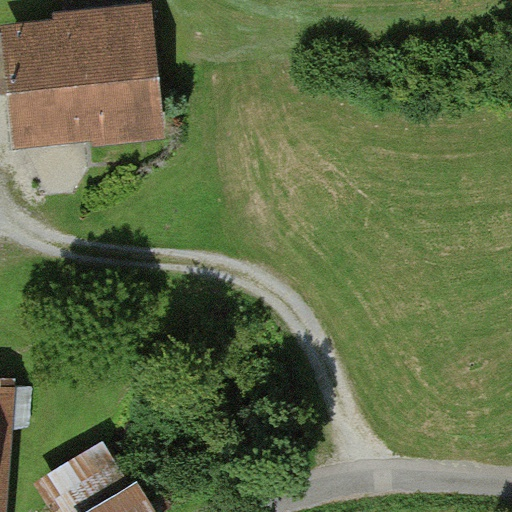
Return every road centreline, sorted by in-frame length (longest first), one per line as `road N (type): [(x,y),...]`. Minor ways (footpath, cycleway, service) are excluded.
road 1 (track): [(368,487),(317,336),(284,297),(247,273),(52,245),(0,215)]
road 2 (residential): [(511,488),(440,479),(368,487)]
